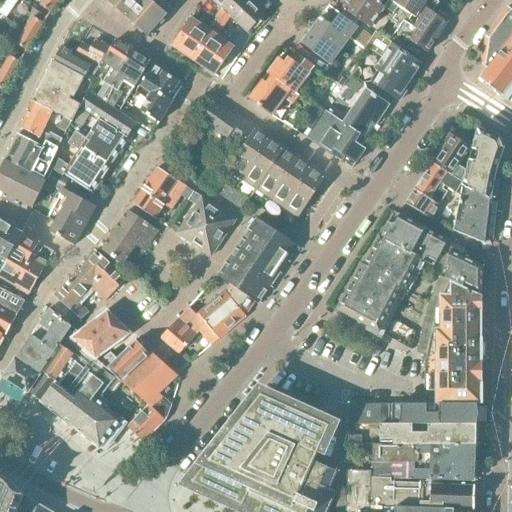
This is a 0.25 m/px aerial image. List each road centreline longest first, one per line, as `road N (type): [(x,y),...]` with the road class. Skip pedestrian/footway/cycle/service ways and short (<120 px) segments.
road 1 (residential): [(219,401),(369,194)]
road 2 (residential): [(76,254),(198,80)]
road 3 (residential): [(502,511),(506,308)]
road 4 (residential): [(227,98),(369,194)]
road 5 (residential): [(80,0),(0,143)]
road 6 (residential): [(80,0),(198,80)]
road 7 (residential): [(0,367),(43,292),(76,254)]
road 8 (residential): [(369,194),(446,83)]
road 9 (residential): [(144,511),(159,477),(219,401)]
road 10 (residential): [(145,332),(205,270),(170,245)]
road 11 (residential): [(109,511),(0,460)]
